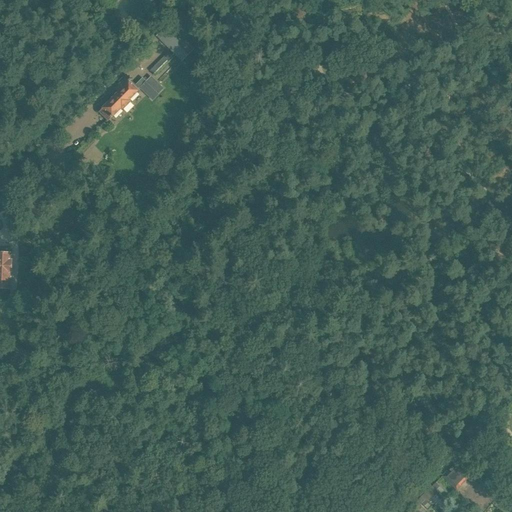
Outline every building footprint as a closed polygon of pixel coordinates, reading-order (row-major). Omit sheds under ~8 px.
[(169,24),(157,35),(174,52),(182,61),(194,50),(185,41),(169,24)] [(123,108),(124,107),(126,106),(128,105),(129,102),(130,101),(129,100),(139,91),(130,82),(132,80),(127,74),(120,82),(121,83),(115,89),(119,92),(100,111),(109,121),(122,108),(123,108)] [(151,76),(139,87),(151,100),(163,88),(151,76)] [(80,150),(74,156),(78,160),(85,154),(80,150)] [(10,261),(11,249),(0,249),(0,271),(10,272),(11,272),(11,261),(10,261)] [(0,288),(9,289),(10,272),(0,271),(0,288)] [(457,490),(471,476),(457,462),(450,469),(443,476),(457,490)] [(440,495),(444,491),(436,483),(432,487),(440,495)] [(427,501),(437,492),(432,487),(422,496),(426,500),(427,501)] [(426,511),(420,506),(426,500),(422,496),(414,505),(420,511),(426,511)]
